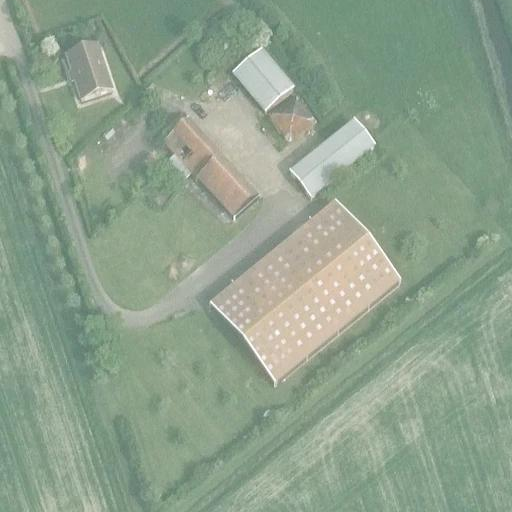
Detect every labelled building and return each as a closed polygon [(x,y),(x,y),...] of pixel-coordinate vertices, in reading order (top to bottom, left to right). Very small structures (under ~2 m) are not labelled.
[(65,58),(80,103),(110,93),(95,48),(65,58)] [(232,77),(264,116),(292,93),(260,54),(232,77)] [(232,222),(257,201),(181,117),(165,132),(171,139),(163,145),(173,157),(161,168),(178,187),(190,176),(232,222)] [(289,176),(309,201),(372,151),(352,126),(289,176)] [(210,311),(274,389),(400,287),(336,208),(210,311)]
